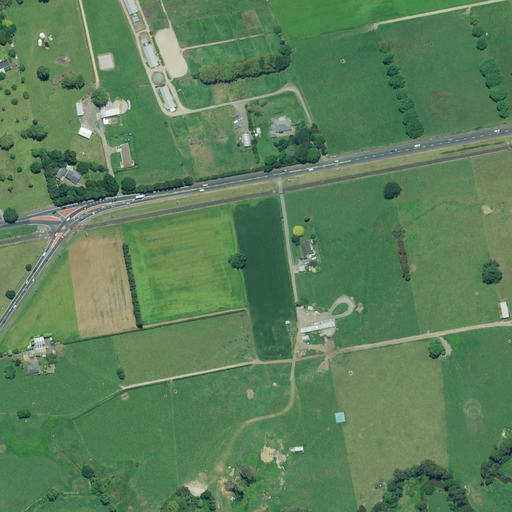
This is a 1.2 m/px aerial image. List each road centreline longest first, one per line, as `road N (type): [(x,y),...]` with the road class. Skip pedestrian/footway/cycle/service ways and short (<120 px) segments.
road 1 (primary): [(102,205),(511,130)]
road 2 (track): [(276,174),(305,316),(344,312),(349,304),(343,297),(326,312)]
road 3 (track): [(329,164),(300,87),(243,98)]
road 4 (primary): [(0,326),(68,222)]
